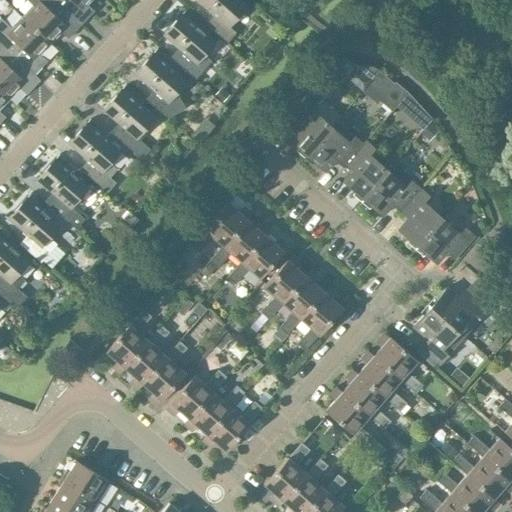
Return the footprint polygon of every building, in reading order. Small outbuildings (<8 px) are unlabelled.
[(22,17),(49,43),(60,31),(67,38),(80,24),(54,0),(31,0),(35,3),(22,17)] [(89,0),(54,0),(80,24),(93,10),(86,3),(89,0)] [(238,0),(196,0),(213,15),(206,24),(227,43),(235,32),(228,26),(246,6),(238,0)] [(182,13),(163,35),(178,48),(170,57),(195,79),(211,61),(203,54),(214,42),(182,13)] [(0,43),(33,74),(34,74),(46,61),(39,54),(49,43),(22,17),(9,30),(0,21),(0,43)] [(0,90),(8,98),(19,87),(26,94),(39,79),(34,74),(33,74),(0,43),(0,90)] [(153,52),(134,73),(153,90),(145,99),(167,117),(175,107),(168,101),(185,81),(153,52)] [(333,60),(319,77),(336,91),(356,67),(357,65),(351,61),(346,56),(337,56),(333,60)] [(393,83),(379,99),(392,110),(407,92),(395,81),(393,83)] [(121,88),(103,109),(117,122),(109,131),(141,159),(150,149),(139,140),(147,131),(144,129),(154,117),(121,88)] [(330,126),(330,125),(313,110),(318,104),(308,96),(288,119),(297,127),(287,138),(297,148),(299,146),(307,153),(330,126)] [(362,143),(354,135),(335,120),(330,125),(330,126),(307,153),(315,160),(314,162),(324,171),(334,160),(343,167),(345,164),(346,164),(363,144),(362,143)] [(86,122),(68,143),(87,159),(79,169),(107,192),(115,182),(109,177),(116,169),(109,162),(119,150),(86,122)] [(425,128),(416,139),(424,146),(434,136),(425,128)] [(364,197),(387,170),(370,155),(375,149),(365,140),(362,143),(363,144),(346,164),(354,171),(344,182),(354,192),(356,190),(364,197)] [(147,152),(141,160),(149,166),(155,158),(147,152)] [(55,158),(36,179),(51,192),(43,201),(69,223),(78,213),(70,207),(88,187),(55,158)] [(420,188),(410,180),(393,164),(387,170),(364,197),(372,204),(371,206),(381,215),(391,204),(400,211),(420,188)] [(420,188),(400,211),(408,218),(398,230),(408,239),(410,237),(418,244),(442,218),(424,202),(429,196),(420,188)] [(26,197),(8,218),(27,234),(19,243),(40,262),(56,244),(48,238),(59,225),(26,197)] [(222,246),(246,219),(251,213),(247,210),(246,211),(242,208),(238,212),(227,203),(204,230),(191,245),(199,252),(212,237),(222,246)] [(442,218),(418,244),(426,252),(425,253),(435,263),(446,251),(455,259),(475,236),(465,227),(460,233),(442,218)] [(241,262),(264,235),(269,229),(265,226),(264,227),(260,224),(256,228),(246,219),(222,246),(209,261),(217,268),(230,253),(240,262),(241,262)] [(241,262),(240,262),(227,277),(235,284),(248,268),(259,278),(283,251),(287,245),(283,241),(282,243),(278,240),(275,244),(264,235),(241,262)] [(0,289),(12,300),(12,301),(18,306),(26,296),(17,288),(24,280),(17,274),(28,261),(0,237),(0,289)] [(282,303),(305,276),(295,267),(299,263),(295,259),(296,258),(292,254),(287,260),(287,259),(263,287),(274,296),(261,311),(268,318),(282,303)] [(282,303),(292,312),(279,327),(286,334),(300,319),(323,292),(313,283),(317,279),(313,275),(314,274),(310,270),(305,276),(282,303)] [(300,319),(310,328),(297,343),(305,350),(318,335),(342,308),(331,299),(335,294),(331,291),(332,289),(328,286),(323,292),(300,319)] [(458,331),(473,313),(480,319),(488,309),(465,289),(457,298),(446,287),(436,298),(438,300),(431,308),(458,331)] [(0,289),(0,307),(3,310),(12,301),(12,300),(0,289)] [(464,336),(458,331),(431,308),(424,316),(422,314),(413,325),(424,335),(417,344),(440,364),(464,336)] [(148,340),(137,331),(151,316),(143,309),(129,325),(129,324),(105,351),(116,361),(112,365),(117,368),(115,370),(119,374),(124,368),(148,340)] [(124,368),(134,377),(131,381),(135,384),(133,386),(137,389),(142,384),(166,356),(155,347),(169,332),(161,325),(148,340),(124,368)] [(400,379),(415,393),(422,385),(407,371),(416,360),(389,336),(389,337),(383,332),(380,336),(381,337),(378,341),(382,345),(373,355),(400,379)] [(142,384),(152,392),(149,397),(153,400),(151,402),(155,405),(160,399),(161,400),(185,373),(173,363),(187,348),(179,341),(166,356),(142,384)] [(384,397),(399,411),(406,403),(391,390),(400,379),(373,355),(367,350),(364,354),(365,355),(362,360),(366,363),(357,373),(384,397)] [(368,415),(384,429),(390,421),(375,408),(384,397),(357,373),(351,368),(348,372),(350,374),(346,378),(350,381),(341,391),(368,415)] [(212,391),(212,392),(226,376),(218,369),(204,385),(193,375),(169,402),(170,403),(165,408),(169,412),(171,410),(175,414),(178,410),(188,419),(212,391)] [(212,391),(188,419),(183,424),(187,428),(189,426),(193,430),(196,425),(206,434),(230,407),(244,392),(236,385),(223,400),(212,392),(212,391)] [(368,415),(341,391),(336,386),(332,390),(334,392),(330,396),(334,399),(325,410),(352,434),(352,433),(368,447),(375,439),(359,426),(368,415)] [(511,404),(505,399),(498,407),(511,418),(511,421),(504,431),(511,438),(511,404)] [(206,434),(201,440),(205,443),(207,442),(211,445),(214,441),(225,451),(249,424),(249,423),(262,408),(254,401),(241,416),(230,407),(206,434)] [(482,456),(509,480),(511,476),(511,449),(498,437),(489,448),(473,435),(466,443),(482,456)] [(278,507),(283,501),(306,474),(296,465),(309,449),(301,442),(288,458),(287,457),(264,484),(275,494),(271,498),(275,502),(274,503),(278,507)] [(482,456),(473,466),(458,453),(451,461),(466,474),(493,498),(502,488),(506,491),(510,487),(511,488),(511,487),(511,482),(509,480),(482,456)] [(306,474),(283,501),(293,510),(290,511),(304,511),(324,489),(314,480),(327,465),(319,458),(306,474)] [(61,477),(98,501),(110,482),(76,461),(69,472),(66,470),(61,477)] [(466,474),(457,484),(442,471),(435,479),(450,492),(472,511),(480,511),(486,506),(491,509),(494,505),(496,506),(499,502),(493,498),(466,474)] [(324,489),(304,511),(337,511),(343,506),(332,496),(345,481),(337,474),(324,489)] [(74,511),(90,511),(98,501),(61,477),(56,485),(59,487),(52,498),(74,511)] [(472,511),(450,492),(441,502),(426,489),(419,497),(434,510),(434,511),(435,511),(472,511)] [(74,511),(52,498),(46,508),(43,506),(38,511),(74,511)] [(184,511),(181,509),(178,511),(169,503),(160,511),(184,511)]
